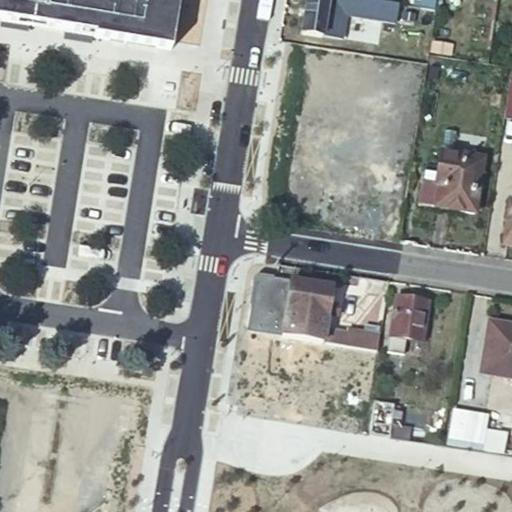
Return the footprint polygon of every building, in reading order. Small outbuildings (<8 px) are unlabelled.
[(0,0),(0,19),(174,50),(176,37),(179,38),(181,22),(184,0),(0,0)] [(304,0),(299,31),(322,35),(322,34),(335,36),(340,8),(377,15),(379,0),(304,0)] [(398,3),(383,0),(379,0),(377,15),(375,25),(393,28),(398,3)] [(289,104),(287,145),(328,146),(329,106),(289,104)] [(441,149),(437,170),(435,183),(422,181),(419,203),(474,213),(483,156),(441,149)] [(424,168),(422,181),(435,183),(437,170),(424,168)] [(253,284),(245,335),(277,339),(313,345),(323,347),(327,318),(329,305),(331,289),(261,278),(253,284)] [(424,304),(391,298),(386,337),(402,340),(418,343),(424,304)] [(329,305),(327,318),(337,320),(339,307),(329,305)] [(341,349),(372,354),(377,328),(345,323),(341,349)] [(481,373),(502,376),(511,378),(511,326),(509,326),(489,323),(481,373)] [(386,337),(383,351),(400,354),(402,340),(386,337)] [(372,402),(366,436),(386,440),(387,429),(396,431),(400,406),(391,405),(372,402)] [(484,414),(449,408),(444,445),(511,455),(511,443),(480,438),(484,414)] [(387,429),(386,440),(394,441),(396,431),(387,429)]
